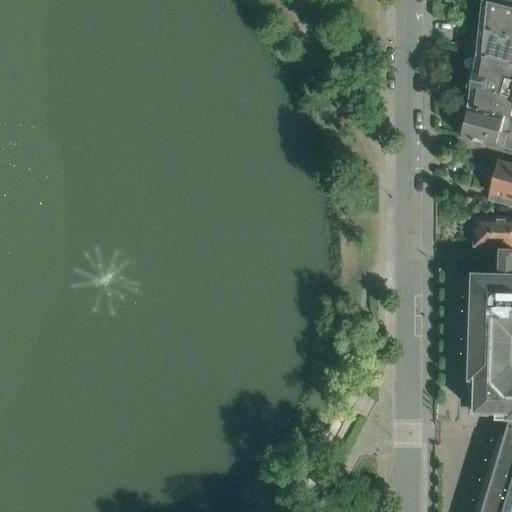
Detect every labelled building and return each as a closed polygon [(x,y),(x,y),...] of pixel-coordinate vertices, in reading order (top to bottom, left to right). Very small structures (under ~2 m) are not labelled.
[(511,7),(484,0),(481,27),(511,35),(511,7)] [(511,35),(481,27),(479,55),(511,63),(511,35)] [(511,63),(479,55),(478,58),(474,80),(511,89),(511,63)] [(511,89),(474,80),(469,106),(511,117),(511,89)] [(511,131),(511,128),(511,117),(469,106),(468,112),(462,137),(511,149),(511,131)] [(490,192),(488,200),(505,205),(511,206),(511,164),(498,161),(490,192)] [(511,246),(511,218),(475,217),(475,246),(511,246)] [(511,511),(511,249),(501,249),(500,275),(474,274),(471,376),(469,376),(469,390),(475,390),(475,399),(474,412),(486,412),(496,412),(496,419),(510,419),(505,433),(480,511),(511,511)] [(370,511),(339,493),(324,511),(370,511)]
